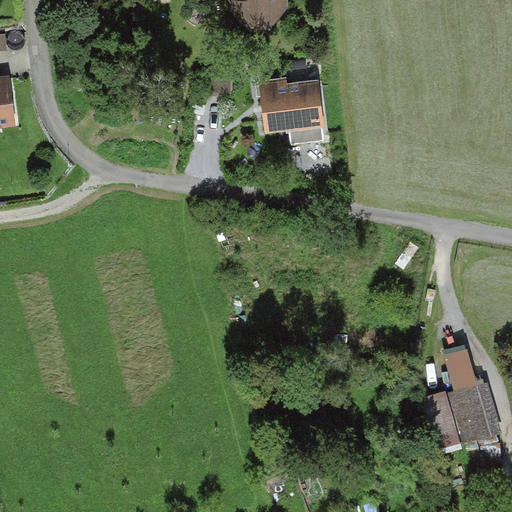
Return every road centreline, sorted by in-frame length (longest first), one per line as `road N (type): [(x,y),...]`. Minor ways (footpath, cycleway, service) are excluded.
road 1 (residential): [(36,0),(48,104),(81,150),(110,167),(511,236)]
road 2 (track): [(110,167),(41,206),(0,212)]
